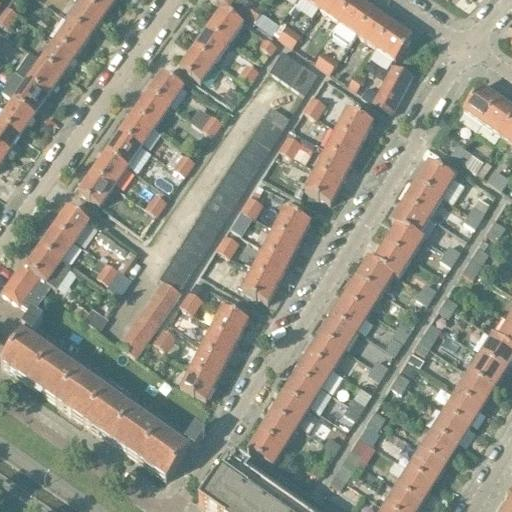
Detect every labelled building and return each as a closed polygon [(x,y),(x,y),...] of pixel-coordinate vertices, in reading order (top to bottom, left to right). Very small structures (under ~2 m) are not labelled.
[(116,0),(84,0),(82,4),(104,19),(117,1),(116,0)] [(213,0),(228,10),(234,0),(213,0)] [(299,0),(299,2),(318,15),(328,0),(299,0)] [(350,0),(328,0),(318,15),(336,27),(354,2),(350,0)] [(354,2),(336,27),(355,41),(373,15),(354,2)] [(82,4),(67,25),(89,41),(104,19),(82,4)] [(249,4),(239,18),(246,23),(256,9),(249,5),(249,4)] [(256,9),(246,23),(253,28),(260,18),(263,14),(256,9)] [(7,11),(1,18),(13,26),(18,19),(7,11)] [(221,13),(207,33),(229,49),(243,29),(221,13)] [(373,15),(355,41),(374,54),(391,28),(373,15)] [(1,18),(0,19),(0,28),(8,34),(13,26),(1,18)] [(67,25),(53,45),(76,60),(89,41),(67,25)] [(391,28),(374,54),(394,67),(411,42),(391,28)] [(278,42),(277,43),(284,48),(293,35),(287,30),(285,33),(278,42)] [(207,33),(193,53),(215,69),(229,49),(207,33)] [(293,35),(284,48),(291,53),(300,40),(293,35)] [(259,52),(270,59),(275,52),(265,44),(259,52)] [(53,45),(40,64),(62,80),(76,60),(53,45)] [(193,53),(178,74),(201,89),(215,69),(193,53)] [(268,76),(303,100),(317,81),(282,56),(268,76)] [(324,56),(314,69),(321,74),(331,61),(324,56)] [(14,76),(26,84),(48,100),(62,80),(40,64),(28,57),(14,76)] [(331,61),(321,74),(328,79),(338,65),(331,61)] [(247,69),(242,77),(253,85),(258,77),(247,69)] [(393,70),(376,101),(371,110),(391,120),(412,80),(393,70)] [(161,77),(147,97),(170,113),(184,92),(161,77)] [(242,77),(236,84),(247,92),(248,92),(253,85),(242,77)] [(347,92),(354,97),(364,84),(356,79),(347,92)] [(26,84),(12,104),(34,120),(48,100),(26,84)] [(480,90),(462,116),(481,130),(499,103),(480,90)] [(147,97),(133,117),(156,133),(170,113),(147,97)] [(312,102),(307,110),(321,118),(325,110),(312,102)] [(511,112),(499,103),(481,130),(499,142),(511,120),(511,112)] [(12,104),(0,120),(0,126),(19,140),(34,120),(12,104)] [(307,110),(303,117),(316,125),(317,125),(321,118),(307,110)] [(242,152),(171,264),(159,284),(162,286),(179,298),(179,297),(289,124),(270,112),(244,153),(242,152)] [(345,113),(334,134),(362,148),(372,127),(345,113)] [(133,117),(119,137),(142,153),(156,133),(133,117)] [(511,120),(499,142),(511,151),(511,120)] [(211,121),(206,128),(217,136),(222,128),(211,121)] [(0,154),(6,159),(19,140),(0,126),(0,154)] [(201,135),(211,142),(212,143),(217,136),(206,128),(201,135)] [(334,134),(324,154),(350,169),(362,148),(334,134)] [(119,137),(105,157),(128,173),(142,153),(119,137)] [(288,141),(283,149),(296,157),(301,149),(288,141)] [(283,149),(279,156),(291,164),(293,162),(296,157),(283,149)] [(457,149),(449,160),(457,166),(465,155),(457,149)] [(324,154),(313,175),(340,189),(350,169),(324,154)] [(465,155),(457,166),(463,170),(471,159),(465,155)] [(105,157),(91,177),(114,193),(128,173),(105,157)] [(183,160),(178,167),(189,175),(194,168),(194,167),(183,160)] [(427,166),(416,185),(442,203),(454,183),(427,166)] [(178,167),(173,174),(184,181),(184,182),(189,175),(178,167)] [(302,195),(304,196),(330,209),(340,189),(313,175),(302,195)] [(493,175),(486,186),(493,191),(501,180),(493,175)] [(91,177),(77,197),(100,213),(114,193),(91,177)] [(501,180),(493,191),(501,196),(508,185),(501,180)] [(416,185),(404,204),(431,221),(442,203),(416,185)] [(155,200),(150,207),(161,215),(166,207),(155,200)] [(249,202),(245,210),(258,218),(263,210),(255,206),(249,202)] [(396,229),(419,241),(419,240),(431,221),(404,204),(390,225),(396,229)] [(150,207),(145,214),(156,222),(161,215),(150,207)] [(245,210),(240,217),(241,217),(252,224),(253,225),(254,225),(258,218),(245,210)] [(67,212),(54,231),(76,247),(90,227),(67,212)] [(283,212),(272,232),(300,245),(310,227),(283,212)] [(473,212),(468,220),(479,227),(484,219),(483,219),(473,212)] [(462,227),(474,234),(478,228),(467,220),(462,227)] [(494,226),(485,240),(496,246),(505,233),(494,226)] [(396,229),(384,247),(411,263),(424,243),(419,241),(396,229)] [(54,231),(39,251),(62,267),(76,247),(54,231)] [(272,232),(261,253),(289,267),(300,245),(272,232)] [(101,236),(96,243),(123,262),(124,261),(125,259),(128,255),(101,236)] [(225,240),(221,248),(234,256),(239,249),(225,240)] [(480,249),(490,256),(495,247),(485,241),(480,249)] [(373,265),(393,282),(398,285),(411,263),(384,247),(373,265)] [(221,248),(216,255),(229,264),(229,263),(234,256),(221,248)] [(446,254),(458,260),(460,257),(448,250),(446,254)] [(50,290),(50,291),(56,295),(71,274),(62,267),(39,251),(30,265),(26,263),(21,269),(47,288),(48,288),(50,290)] [(478,252),(465,271),(476,278),(488,259),(478,252)] [(261,253),(250,275),(277,289),(289,267),(261,253)] [(439,265),(450,272),(458,260),(446,254),(439,265)] [(127,260),(117,276),(118,277),(123,281),(124,281),(137,263),(138,262),(130,256),(127,260)] [(367,262),(355,281),(381,299),(392,281),(393,282),(373,265),(367,262)] [(106,269),(101,276),(113,284),(118,277),(117,276),(106,268),(106,269)] [(31,317),(21,331),(32,339),(43,323),(33,316),(50,291),(50,290),(48,288),(47,288),(21,269),(1,297),(19,310),(31,317)] [(472,285),(476,278),(465,271),(461,278),(472,285)] [(250,275),(239,295),(267,309),(277,289),(250,275)] [(100,278),(96,283),(108,291),(113,284),(101,276),(100,278)] [(108,291),(107,293),(119,302),(131,286),(124,281),(123,281),(118,277),(113,284),(108,291)] [(355,281),(342,302),(369,319),(381,299),(355,281)] [(162,286),(117,350),(134,363),(181,299),(179,297),(179,298),(162,286)] [(424,289),(420,296),(431,303),(436,296),(424,289)] [(189,296),(184,304),(197,313),(202,305),(189,296)] [(417,301),(415,304),(426,311),(431,303),(420,296),(417,301)] [(342,302),(330,321),(357,337),(369,319),(342,302)] [(446,302),(442,309),(452,315),(457,308),(446,302)] [(184,304),(179,311),(192,320),(197,313),(184,304)] [(442,309),(438,316),(448,322),(452,315),(442,309)] [(72,318),(83,326),(89,318),(77,310),(72,318)] [(221,311),(210,332),(238,346),(249,325),(221,311)] [(330,321),(318,340),(345,357),(357,337),(330,321)] [(496,341),(511,353),(511,325),(508,323),(496,341)] [(400,326),(394,336),(406,343),(411,334),(400,326)] [(210,332),(200,352),(228,367),(238,346),(210,332)] [(176,343),(163,334),(152,348),(166,358),(176,343)] [(390,342),(402,349),(406,343),(394,336),(390,342)] [(166,485),(188,454),(23,338),(1,369),(166,485)] [(491,338),(479,357),(504,376),(511,363),(511,353),(496,341),(491,338)] [(318,340),(306,359),(333,375),(345,357),(318,340)] [(422,340),(417,348),(428,355),(433,347),(422,340)] [(424,361),(428,355),(417,348),(413,354),(424,361)] [(200,352),(190,373),(217,387),(228,367),(200,352)] [(411,357),(406,366),(410,368),(417,372),(418,373),(423,365),(411,357)] [(479,357),(466,378),(493,394),(504,376),(479,357)] [(306,359),(294,378),(321,396),(333,375),(306,359)] [(376,365),(371,373),(383,380),(387,372),(376,365)] [(408,368),(403,376),(412,382),(417,374),(408,368)] [(190,373),(179,394),(206,408),(217,387),(190,373)] [(378,387),(383,380),(371,373),(367,380),(378,387)] [(294,378),(283,396),(309,415),(321,396),(294,378)] [(399,378),(394,385),(405,392),(409,385),(399,378)] [(466,378),(455,396),(481,412),(493,394),(466,378)] [(394,386),(389,393),(400,399),(405,392),(404,392),(394,386)] [(283,396),(270,417),(296,434),(309,415),(283,396)] [(455,396),(442,415),(469,432),(481,412),(455,396)] [(353,403),(348,410),(359,417),(364,409),(353,403)] [(357,420),(347,413),(343,419),(342,418),(334,429),(347,437),(357,420)] [(442,415),(429,436),(456,453),(469,432),(442,415)] [(375,416),(370,423),(381,430),(385,423),(375,416)] [(270,417),(258,436),(284,453),(296,434),(270,417)] [(370,423),(366,430),(376,437),(381,430),(370,423)] [(184,445),(194,453),(205,437),(194,430),(184,445)] [(258,436),(246,455),(273,472),(284,453),(258,436)] [(429,436),(418,454),(445,471),(456,453),(429,436)] [(328,442),(322,452),(333,459),(340,448),(328,442)] [(318,458),(329,464),(333,459),(322,452),(318,458)] [(418,454),(405,474),(432,491),(445,471),(418,454)] [(350,455),(346,462),(356,468),(361,461),(350,455)] [(346,462),(342,469),(352,475),(356,468),(346,462)] [(303,511),(258,480),(255,485),(228,466),(198,509),(203,511),(303,511)] [(306,476),(318,483),(323,475),(311,469),(306,476)] [(405,474),(393,493),(420,509),(432,491),(405,474)] [(332,484),(329,488),(340,494),(344,487),(334,481),(332,484)] [(393,493),(381,511),(418,511),(420,509),(393,493)] [(511,511),(511,498),(503,511),(511,511)]
